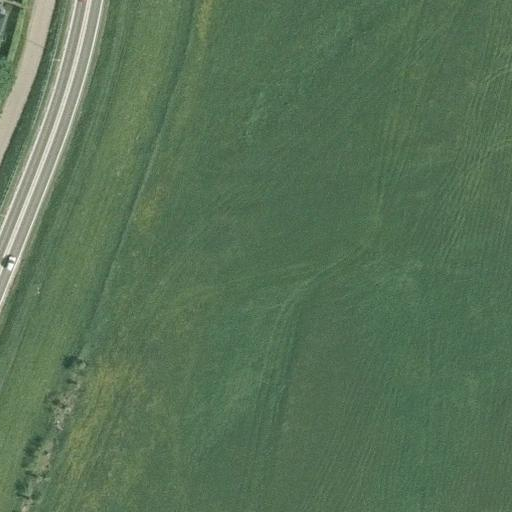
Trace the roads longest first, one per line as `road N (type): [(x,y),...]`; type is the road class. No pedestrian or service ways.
road 1 (tertiary): [(0,275),(49,152),(89,0)]
road 2 (residential): [(0,140),(46,0)]
